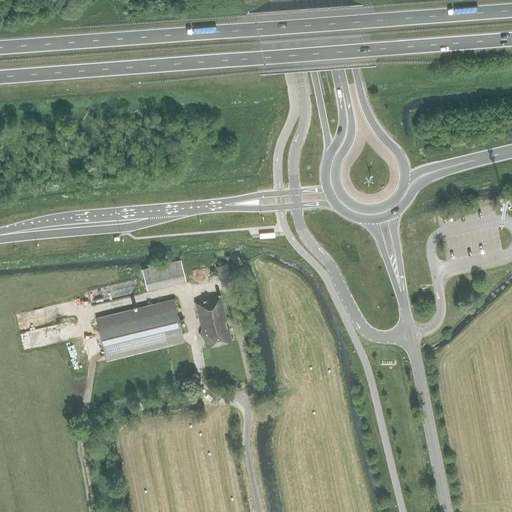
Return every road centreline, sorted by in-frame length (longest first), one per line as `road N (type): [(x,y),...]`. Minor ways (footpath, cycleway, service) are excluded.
road 1 (trunk): [(0,76),(511,38)]
road 2 (trunk): [(511,10),(0,48)]
road 3 (trunk): [(0,232),(224,209)]
road 4 (trunk): [(404,183),(399,154),(363,105),(341,0)]
road 5 (unclassified): [(284,0),(306,103),(292,158),(294,192)]
road 6 (unclassified): [(295,206),(366,331),(410,335)]
road 7 (tertiary): [(446,511),(410,335)]
